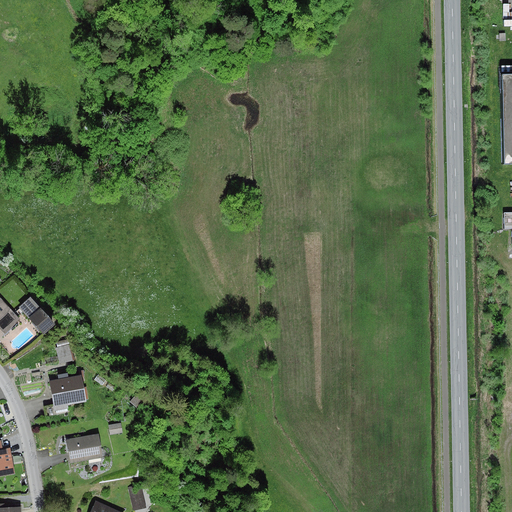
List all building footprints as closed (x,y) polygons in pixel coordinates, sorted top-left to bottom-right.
[(511,162),(511,73),(503,73),(505,163),(511,162)] [(55,325),(31,297),(19,307),(44,335),(55,325)] [(0,339),(21,321),(1,299),(0,299),(0,339)] [(70,344),(56,348),(60,364),(74,361),(70,344)] [(82,375),(49,381),(54,412),(69,409),(68,405),(87,402),(82,375)] [(149,404),(138,393),(130,402),(141,412),(149,404)] [(121,423),(109,425),(110,435),(123,433),(121,423)] [(99,435),(66,440),(70,464),(103,458),(99,435)] [(0,473),(16,471),(12,439),(0,440),(0,473)] [(141,485),(128,488),(134,511),(146,508),(141,485)] [(119,511),(95,501),(90,511),(119,511)] [(0,511),(22,511),(22,503),(0,504),(0,511)]
